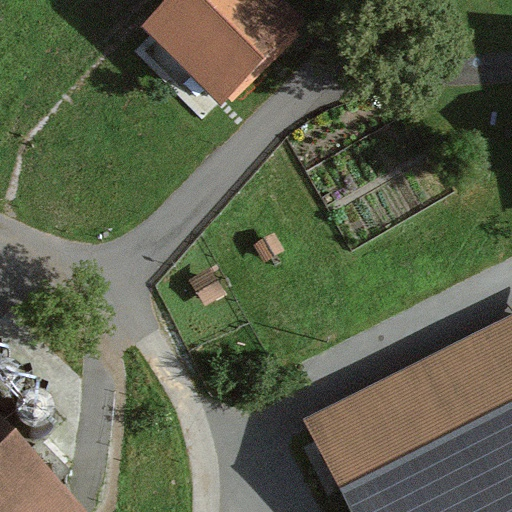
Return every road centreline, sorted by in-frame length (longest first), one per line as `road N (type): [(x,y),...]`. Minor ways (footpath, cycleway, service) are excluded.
road 1 (unclassified): [(108,266),(161,231),(307,88),(374,0)]
road 2 (track): [(208,511),(203,448),(186,398),(108,266)]
